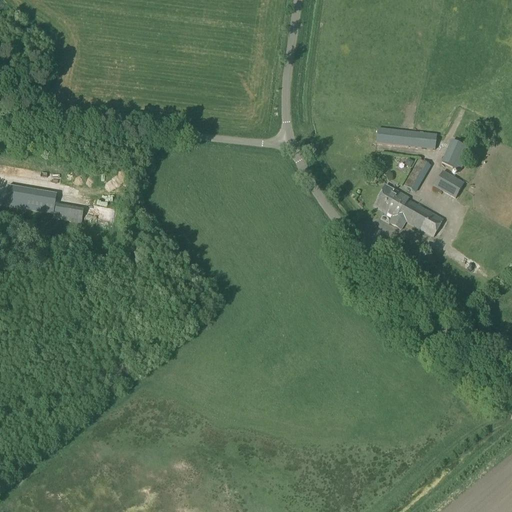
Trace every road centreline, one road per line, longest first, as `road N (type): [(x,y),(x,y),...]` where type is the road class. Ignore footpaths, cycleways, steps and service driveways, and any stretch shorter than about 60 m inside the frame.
road 1 (unclassified): [(511,380),(466,353),(336,221),(290,144)]
road 2 (unclassified): [(290,144),(0,116)]
road 3 (unclassified): [(290,144),(284,77),(296,0)]
